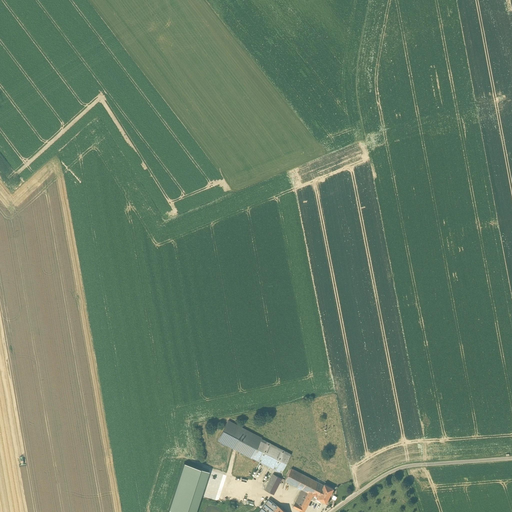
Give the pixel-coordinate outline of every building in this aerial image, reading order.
[(252,457),(262,439),(228,421),(218,440),(252,457)] [(291,454),(262,439),(252,457),(281,472),(291,454)] [(176,511),(195,511),(209,471),(185,463),(169,510),(176,511)] [(323,485),(291,468),(285,480),(301,489),(307,492),(301,505),(294,502),(292,507),(302,511),(303,511),(313,495),(317,497),(323,485)] [(282,478),(273,474),(264,489),(273,494),(282,478)] [(317,497),(317,498),(316,498),(317,498),(325,503),(326,503),(326,502),(333,489),(333,488),(324,484),(317,497)] [(301,489),(294,502),(301,505),(307,492),(301,489)] [(269,498),(258,511),(271,511),(277,505),(269,498)]
